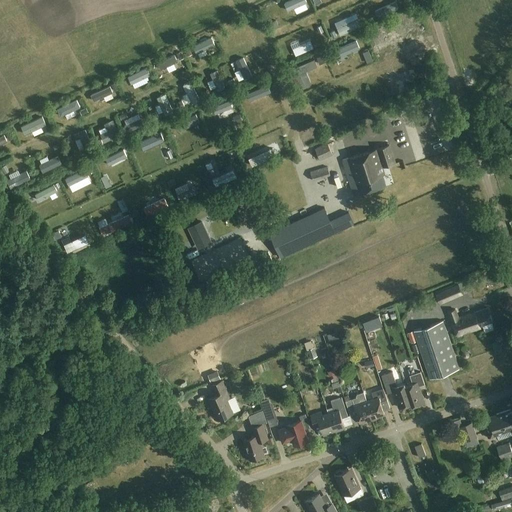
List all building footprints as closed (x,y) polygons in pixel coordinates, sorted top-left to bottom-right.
[(386,33),(378,36),(380,43),(388,41),(386,33)] [(208,49),(219,45),(216,38),(196,46),(201,58),(210,55),(208,49)] [(169,67),(171,72),(178,70),(175,58),(162,61),(164,69),(169,67)] [(417,70),(415,70),(416,76),(418,76),(419,79),(425,78),(425,75),(427,74),(426,69),(424,69),(423,66),(417,67),(417,70)] [(150,69),(132,76),(136,88),(154,81),(150,69)] [(219,71),(214,73),(220,89),(226,87),(219,71)] [(394,84),(391,85),(392,91),(395,90),(395,93),(401,92),(401,89),(403,89),(403,83),(400,83),(399,81),(394,82),(394,84)] [(187,85),(189,94),(185,95),(187,105),(194,104),(194,101),(199,100),(195,83),(187,85)] [(265,96),(273,93),(270,84),(261,87),(265,96)] [(98,102),(106,98),(108,102),(117,98),(112,87),(94,95),(98,102)] [(255,103),(251,93),(239,98),(244,108),(255,103)] [(168,112),(174,108),(167,95),(160,99),(168,112)] [(233,101),(222,107),(228,117),(239,111),(233,101)] [(163,104),(157,106),(160,114),(166,112),(163,104)] [(127,121),(131,129),(145,122),(142,114),(127,121)] [(208,116),(200,119),(203,128),(211,125),(208,116)] [(35,133),(37,136),(48,132),(43,119),(26,126),(29,135),(35,133)] [(102,130),(106,142),(120,138),(114,121),(107,124),(108,128),(102,130)] [(180,137),(189,134),(187,124),(177,126),(180,137)] [(331,130),(335,137),(340,135),(336,128),(331,130)] [(332,138),(329,132),(306,142),(309,148),(314,146),(320,160),(333,155),(327,140),(332,138)] [(0,139),(0,145),(10,143),(9,137),(0,139)] [(396,163),(390,145),(343,161),(349,179),(349,182),(354,195),(386,185),(383,175),(385,174),(383,167),(396,163)] [(107,158),(99,162),(103,171),(112,167),(107,158)] [(330,176),(327,167),(310,172),(313,181),(330,176)] [(391,181),(401,177),(398,168),(388,171),(391,181)] [(324,208),(269,233),(280,257),(335,232),(324,208)] [(463,295),(458,283),(436,293),(441,305),(463,295)] [(493,321),(488,307),(475,312),(459,318),(456,310),(448,312),(457,336),(481,328),(480,326),(493,321)] [(391,314),(366,323),(370,332),(386,326),(384,319),(392,316),(391,314)] [(459,369),(443,321),(414,331),(430,379),(459,369)] [(321,357),(319,340),(310,342),(312,358),(321,357)] [(501,344),(496,346),(499,355),(505,352),(501,344)] [(396,375),(403,373),(401,367),(394,369),(396,375)] [(218,370),(209,374),(212,382),(221,378),(218,370)] [(405,386),(406,386),(405,383),(397,386),(392,372),(382,375),(388,394),(394,392),(399,408),(411,404),(405,386)] [(413,383),(406,386),(405,386),(411,404),(412,407),(424,402),(419,386),(425,384),(421,372),(410,375),(413,383)] [(230,398),(223,381),(213,385),(217,395),(209,399),(217,419),(233,413),(227,399),(230,398)] [(366,400),(373,420),(378,418),(378,416),(385,414),(384,411),(390,409),(383,388),(372,392),(374,398),(366,400)] [(373,420),(366,400),(364,392),(357,394),(356,396),(356,397),(346,401),(349,412),(356,410),(360,423),(367,420),(368,421),(373,420)] [(238,397),(231,400),(236,413),(243,410),(238,397)] [(270,398),(261,401),(265,413),(274,411),(270,398)] [(334,411),(328,413),(335,432),(346,428),(342,418),(348,416),(342,398),(331,401),(334,411)] [(511,432),(511,414),(510,409),(482,419),(488,438),(497,435),(498,438),(506,435),(505,433),(510,431),(511,433),(511,432)] [(324,436),(335,432),(328,413),(322,415),(321,412),(311,415),(315,427),(320,425),(324,436)] [(310,427),(306,414),(300,416),(301,421),(288,426),(288,427),(279,430),(283,443),(293,440),(294,445),(308,441),(304,429),(310,427)] [(477,438),(472,423),(459,427),(462,435),(458,436),(461,443),(477,438)] [(268,439),(263,424),(252,428),(255,436),(243,440),(250,460),(264,455),(260,442),(268,439)] [(511,456),(511,452),(509,443),(497,447),(503,465),(511,462),(510,457),(511,456)] [(426,455),(422,444),(415,446),(419,458),(426,455)] [(361,488),(352,468),(343,472),(341,471),(337,473),(336,475),(335,476),(344,495),(361,488)] [(511,495),(511,486),(493,492),(494,496),(485,498),(487,503),(511,495)] [(326,507),(319,494),(306,502),(311,511),(337,511),(333,503),(326,507)] [(370,511),(378,508),(373,497),(361,502),(364,511),(370,511)]
